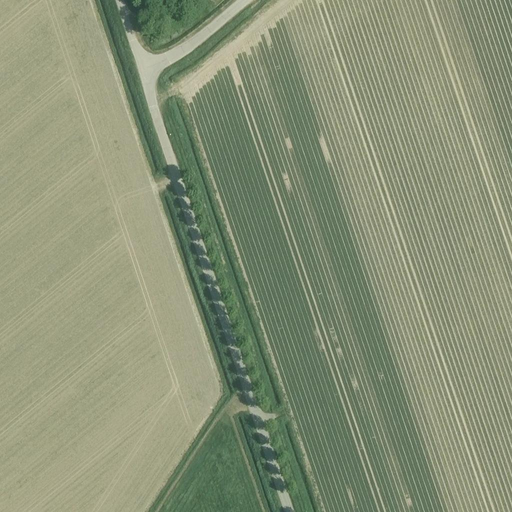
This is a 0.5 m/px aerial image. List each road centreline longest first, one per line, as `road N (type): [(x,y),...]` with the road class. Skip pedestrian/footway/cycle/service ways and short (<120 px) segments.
road 1 (unclassified): [(288,511),(143,71)]
road 2 (unclassified): [(143,71),(191,45),(243,0)]
